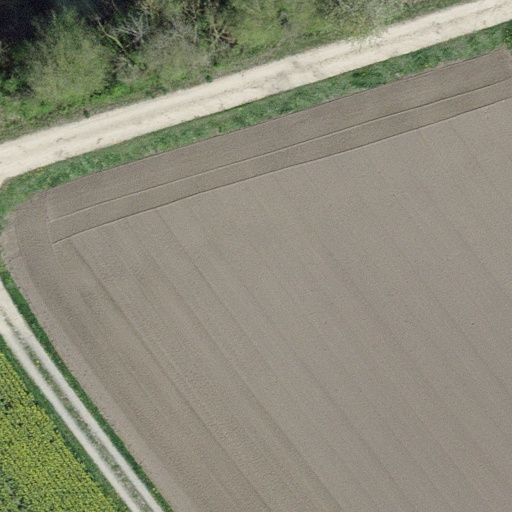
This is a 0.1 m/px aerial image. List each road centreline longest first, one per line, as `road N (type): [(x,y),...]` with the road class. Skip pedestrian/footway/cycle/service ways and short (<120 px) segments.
road 1 (track): [(0,167),(511,2)]
road 2 (track): [(156,511),(0,303)]
